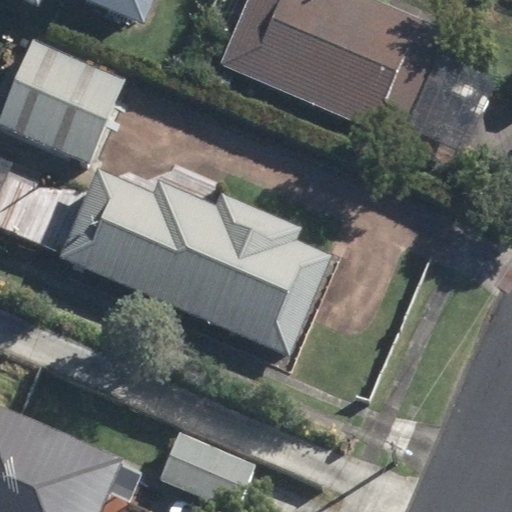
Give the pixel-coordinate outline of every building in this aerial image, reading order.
[(31,0),(53,9),(56,0),(96,0),(156,25),(166,0),(31,0)] [(457,31),(384,0),(255,0),(227,68),(410,144),(457,31)] [(138,81),(42,38),(3,124),(98,167),(138,81)] [(163,194),(107,169),(68,257),(297,360),(342,260),(305,243),(311,230),(231,194),(225,206),(169,181),(163,194)] [(135,460),(0,400),(0,511),(113,511),(120,496),(139,504),(153,472),(133,464),(135,460)] [(245,511),(265,464),(188,432),(166,482),(237,511),(245,511)]
